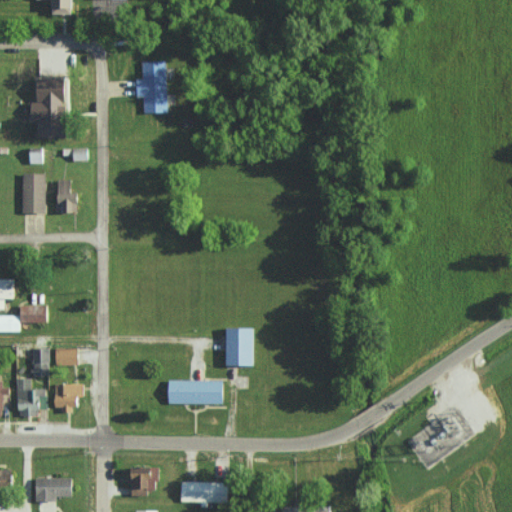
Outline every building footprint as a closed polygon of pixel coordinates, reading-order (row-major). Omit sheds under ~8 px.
[(75,13),(75,0),(54,0),(54,13),(75,13)] [(169,111),(167,60),(143,61),(144,77),(138,78),(138,95),(145,95),(145,112),(169,111)] [(70,136),(69,105),(68,105),(68,78),(40,78),(40,101),(34,101),(34,119),(41,119),(41,136),(70,136)] [(23,211),(46,212),(47,172),(24,172),(23,211)] [(56,201),(56,212),(81,212),(80,190),(73,191),(73,179),(60,179),(61,201),(56,201)] [(0,307),(6,308),(6,298),(18,297),(18,277),(0,277),(0,307)] [(0,330),(22,331),(22,321),(50,322),(50,304),(22,304),(22,315),(0,314),(0,330)] [(257,327),(229,327),(229,364),(257,364),(257,327)] [(80,346),(56,347),(56,364),(81,364),(80,346)] [(51,347),(34,348),(35,376),(51,375),(51,347)] [(49,408),(48,388),(32,388),(32,377),(17,378),(18,415),(39,414),(39,409),(49,408)] [(4,394),(12,394),(12,386),(5,386),(4,379),(0,379),(0,414),(5,414),(4,394)] [(226,379),(170,380),(170,403),(226,403),(226,379)] [(56,383),(56,410),(73,409),(73,406),(81,406),(81,396),(85,396),(85,383),(56,383)] [(162,480),(162,466),(133,466),(134,495),(150,495),(150,489),(157,489),(157,481),(162,480)] [(0,494),(13,494),(12,468),(0,468),(0,494)] [(74,477),(36,478),(37,501),(58,500),(58,496),(74,496),(74,477)] [(202,501),(202,506),(210,506),(211,501),(231,502),(231,482),(183,480),(183,501),(202,501)]
